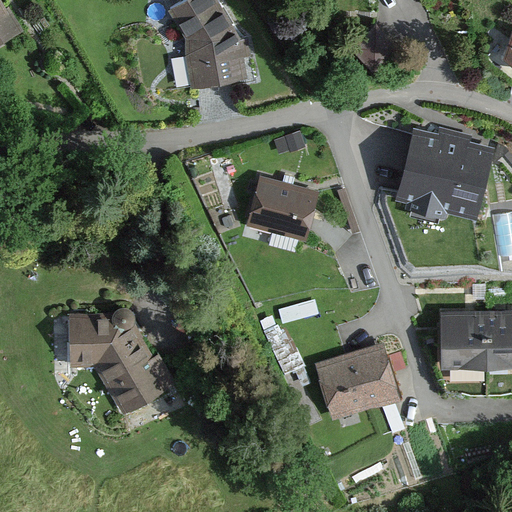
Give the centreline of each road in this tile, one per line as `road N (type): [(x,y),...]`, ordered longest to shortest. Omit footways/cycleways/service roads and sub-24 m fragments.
road 1 (residential): [(0,144),(225,133),(420,91),(471,97),(511,114)]
road 2 (unknown): [(332,109),(397,304)]
